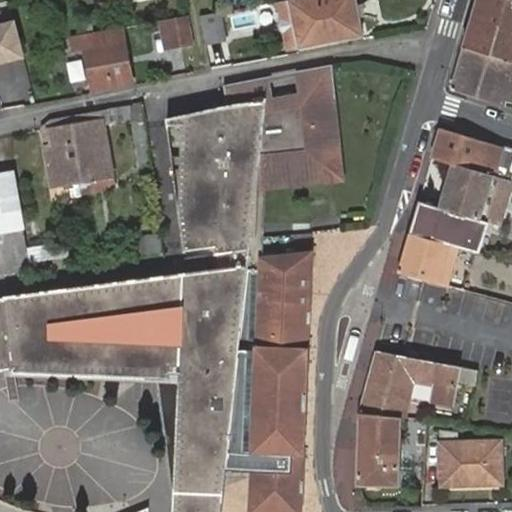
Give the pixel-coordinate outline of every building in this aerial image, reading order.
[(355,0),(295,0),(275,4),(277,13),(280,12),(281,21),(279,23),(280,30),(283,32),(287,49),(362,36),(355,0)] [(511,0),(477,0),(464,46),(511,60),(511,0)] [(221,15),(200,19),(205,45),(228,40),(223,14),(221,15)] [(193,42),(189,17),(176,19),(181,45),(193,42)] [(181,45),(176,19),(159,23),(164,48),(181,45)] [(14,22),(0,25),(0,61),(22,57),(14,22)] [(132,81),(122,29),(71,37),(73,49),(83,47),(91,89),(132,81)] [(451,89),(504,105),(506,99),(511,100),(511,60),(464,46),(451,89)] [(70,81),(85,78),(81,59),(67,62),(70,81)] [(214,247),(249,242),(256,184),(336,173),(327,101),(334,101),(331,66),(299,72),(300,92),(267,98),(259,80),(224,86),(227,104),(229,126),(197,132),(193,112),(167,118),(174,170),(182,170),(183,202),(178,202),(184,246),(185,251),(214,247)] [(299,72),(259,80),(267,98),(300,92),(299,72)] [(256,184),(249,242),(264,240),(264,238),(266,190),(346,181),(334,101),(327,101),(336,173),(256,184)] [(144,123),(141,102),(134,104),(137,121),(131,121),(139,167),(150,166),(144,123)] [(227,104),(193,112),(197,132),(229,126),(227,104)] [(100,110),(59,118),(63,139),(49,142),(45,142),(54,185),(89,181),(112,177),(100,110)] [(63,139),(59,118),(52,119),(44,127),(45,142),(49,142),(63,139)] [(511,149),(440,129),(431,158),(452,164),(511,181),(511,170),(510,170),(511,163),(511,149)] [(511,187),(511,181),(452,164),(439,208),(489,222),(501,226),(511,187)] [(0,172),(0,276),(31,272),(28,259),(12,170),(0,172)] [(182,170),(174,170),(178,202),(183,202),(182,170)] [(439,208),(419,201),(410,233),(460,247),(480,252),(489,222),(439,208)] [(424,279),(449,285),(452,274),(442,271),(448,252),(457,255),(460,247),(410,233),(399,272),(424,279)] [(249,249),(248,257),(263,255),(264,240),(249,242),(249,249)] [(249,242),(214,247),(215,252),(249,249),(249,242)] [(29,246),(29,258),(66,259),(66,246),(29,246)] [(247,264),(3,295),(5,368),(178,378),(174,489),(225,494),(228,469),(240,469),(251,469),(251,493),(284,504),(284,511),(302,511),(312,250),(263,255),(248,257),(247,264)] [(442,271),(452,274),(457,255),(448,252),(442,271)] [(402,417),(416,418),(417,411),(406,408),(414,379),(433,383),(429,399),(449,403),(458,366),(403,355),(376,349),(359,407),(360,412),(402,417)] [(178,378),(5,368),(4,374),(156,382),(174,489),(178,378)] [(360,412),(358,484),(399,484),(402,417),(360,412)] [(487,457),(486,442),(458,442),(458,431),(441,429),(443,485),(502,484),(501,457),(487,457)] [(501,442),(486,442),(487,457),(501,457),(501,442)] [(174,489),(173,511),(221,511),(225,494),(174,489)] [(284,511),(284,504),(251,493),(250,511),(284,511)]
